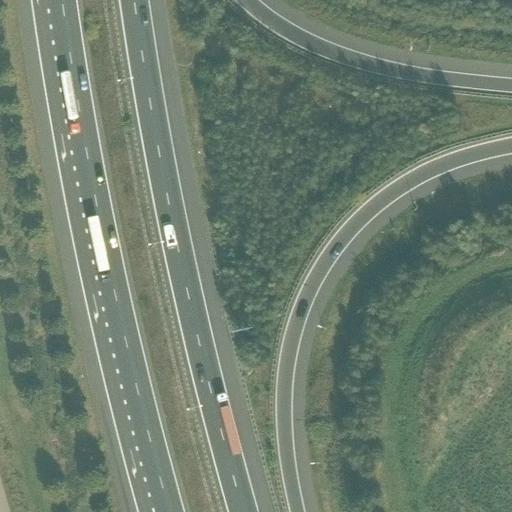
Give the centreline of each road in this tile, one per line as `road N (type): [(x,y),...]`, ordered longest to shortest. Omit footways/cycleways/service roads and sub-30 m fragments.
road 1 (motorway): [(56,0),(86,189),(166,511)]
road 2 (motorway): [(245,511),(189,295),(135,0)]
road 3 (motorway): [(297,511),(286,392),(296,324),(321,272),(357,222),(389,195),(435,168),(511,146)]
road 4 (motorway): [(511,87),(332,55),(246,0)]
